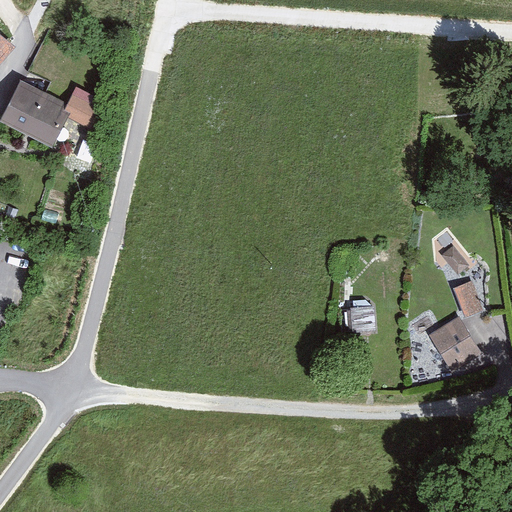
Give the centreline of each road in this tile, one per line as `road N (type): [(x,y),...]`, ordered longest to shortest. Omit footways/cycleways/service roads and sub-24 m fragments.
road 1 (track): [(511,382),(416,414),(361,415),(69,386),(173,0)]
road 2 (track): [(172,1),(511,33)]
road 3 (unclassified): [(0,498),(69,386),(0,382)]
